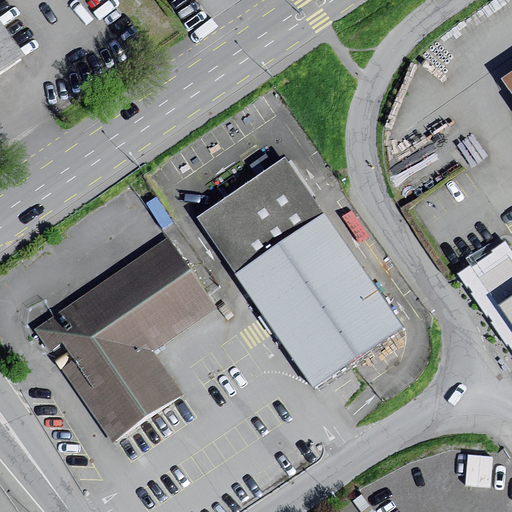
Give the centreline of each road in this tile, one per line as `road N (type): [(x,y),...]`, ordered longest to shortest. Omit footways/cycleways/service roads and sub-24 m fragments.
road 1 (unclassified): [(280,511),(452,398),(467,365),(462,330),(375,203),(362,144),(372,91),(406,38),(462,0)]
road 2 (primary): [(0,221),(322,0)]
